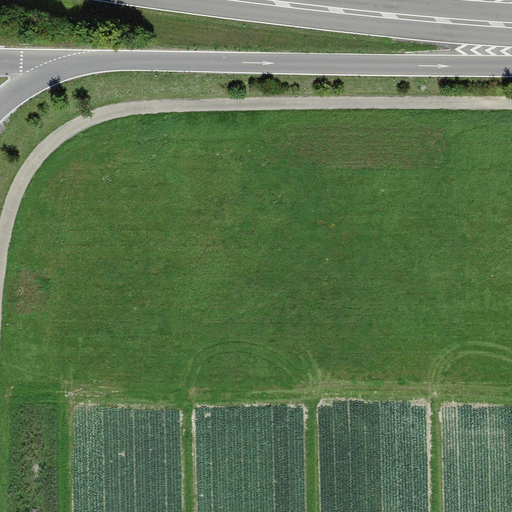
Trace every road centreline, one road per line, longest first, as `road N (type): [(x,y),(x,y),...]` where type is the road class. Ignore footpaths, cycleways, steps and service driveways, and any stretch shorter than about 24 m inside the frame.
road 1 (track): [(0,278),(15,198),(37,161),(102,117),(148,105),(511,100)]
road 2 (tertiary): [(86,60),(511,66)]
road 3 (primary): [(511,25),(260,0)]
